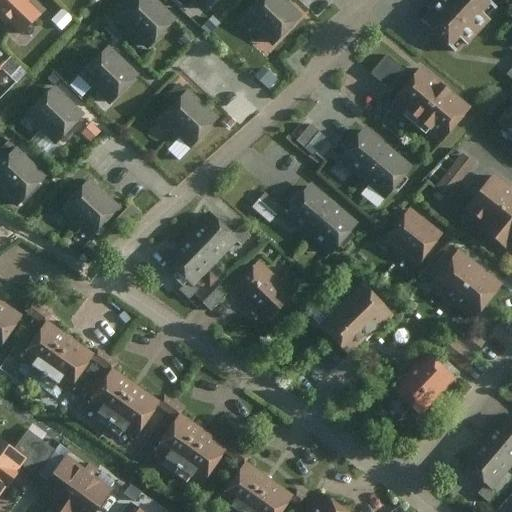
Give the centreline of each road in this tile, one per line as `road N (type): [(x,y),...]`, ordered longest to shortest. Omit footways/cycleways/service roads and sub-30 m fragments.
road 1 (residential): [(400,482),(111,281),(180,210)]
road 2 (residential): [(511,358),(400,482)]
road 3 (residential): [(180,210),(274,113)]
road 4 (residential): [(274,113),(366,16)]
